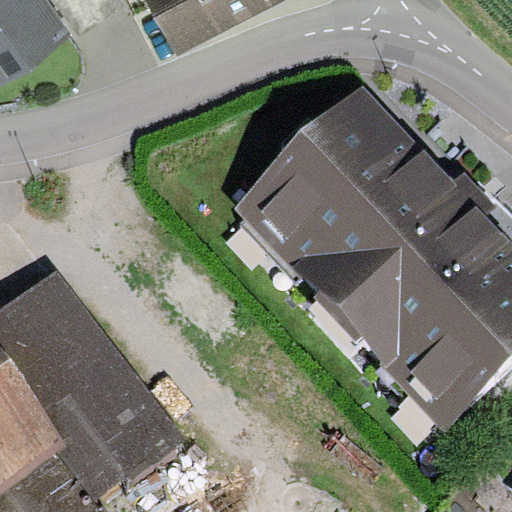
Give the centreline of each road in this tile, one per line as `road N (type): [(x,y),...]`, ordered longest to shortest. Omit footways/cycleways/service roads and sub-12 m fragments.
road 1 (residential): [(0,146),(57,136),(321,31),(399,28)]
road 2 (residential): [(511,101),(455,55),(399,28)]
